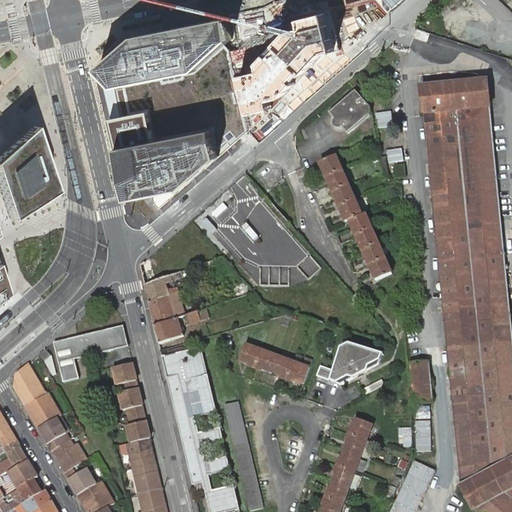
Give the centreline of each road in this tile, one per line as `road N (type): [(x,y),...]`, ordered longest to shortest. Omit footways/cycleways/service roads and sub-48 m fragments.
road 1 (unclassified): [(226,170),(422,0)]
road 2 (tertiary): [(123,262),(182,511)]
road 3 (tertiary): [(66,16),(123,262)]
road 4 (residential): [(294,492),(316,441),(302,412),(280,414),(269,429),(284,488)]
road 5 (residential): [(123,262),(0,375)]
road 6 (residential): [(0,385),(73,511)]
road 7 (unclassified): [(226,170),(123,262)]
